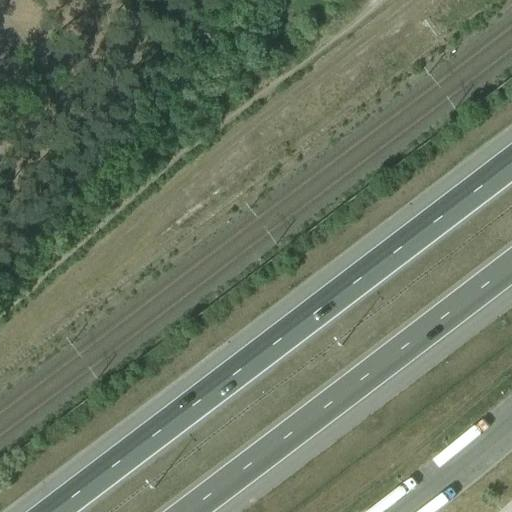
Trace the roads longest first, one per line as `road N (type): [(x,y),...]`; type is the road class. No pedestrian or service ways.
road 1 (motorway): [(511,173),(68,511)]
road 2 (motorway): [(194,511),(511,269)]
